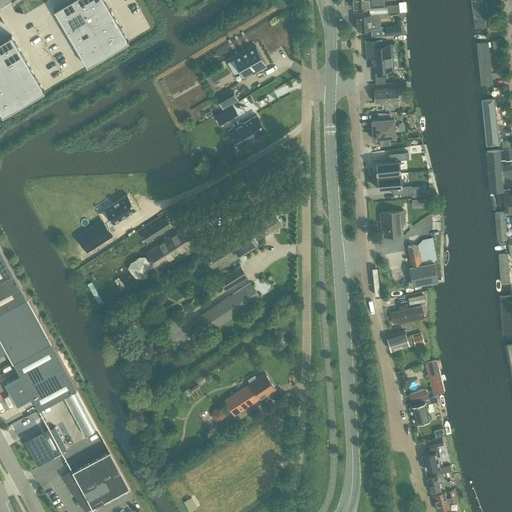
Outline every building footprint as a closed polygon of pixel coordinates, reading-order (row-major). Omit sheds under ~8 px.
[(76,0),(69,0),(54,10),(54,11),(55,11),(61,21),(81,9),(76,0)] [(76,0),(81,9),(95,0),(76,0)] [(103,0),(95,0),(81,9),(88,20),(108,8),(103,0)] [(385,7),(384,0),(352,0),(353,9),(369,8),(369,6),(374,6),(374,7),(385,7)] [(470,0),(474,28),(484,27),(480,0),(470,0)] [(387,13),(399,12),(399,4),(387,5),(387,13)] [(108,8),(88,20),(94,31),(115,19),(108,8)] [(81,9),(61,21),(67,32),(88,20),(81,9)] [(370,14),(356,15),(358,30),(380,28),(379,17),(379,13),(370,14)] [(115,19),(94,31),(101,42),(122,30),(115,19)] [(88,20),(67,32),(74,43),(94,31),(88,20)] [(491,30),(499,29),(498,21),(490,22),(491,30)] [(386,33),(400,32),(400,25),(386,26),(386,33)] [(122,30),(101,42),(108,53),(129,41),(128,40),(127,40),(122,30)] [(94,31),(74,43),(81,54),(101,42),(94,31)] [(11,35),(0,41),(0,56),(17,46),(11,36),(12,36),(11,35)] [(381,38),(366,39),(367,57),(370,57),(374,57),(374,64),(372,64),(371,64),(371,70),(373,70),(392,69),(390,43),(381,44),(381,38)] [(493,48),(501,47),(500,39),(492,40),(493,48)] [(101,42),(81,54),(86,64),(87,66),(108,53),(101,42)] [(481,72),(488,71),(485,44),(479,44),(481,72)] [(17,46),(0,56),(0,63),(3,70),(24,58),(17,46)] [(233,59),(227,63),(234,75),(240,71),(243,76),(266,63),(256,46),(233,58),(233,59)] [(24,58),(3,70),(10,81),(31,69),(24,58)] [(31,69),(10,81),(17,92),(37,80),(31,69)] [(3,70),(0,71),(0,86),(10,81),(3,70)] [(37,80),(17,92),(23,103),(44,91),(44,90),(43,90),(37,80)] [(10,81),(0,86),(0,101),(17,92),(10,81)] [(397,88),(374,89),(375,102),(382,102),(382,107),(399,106),(398,100),(397,88)] [(218,100),(223,108),(238,99),(233,91),(218,100)] [(17,92),(0,101),(0,110),(2,114),(2,116),(23,103),(17,92)] [(485,146),(498,145),(493,99),(480,100),(485,146)] [(215,115),(220,124),(238,114),(232,105),(215,115)] [(229,129),(240,147),(266,132),(256,115),(243,123),(242,122),(229,129)] [(394,118),(372,120),(373,138),(395,136),(394,118)] [(503,148),(511,147),(510,139),(502,140),(503,148)] [(505,157),(511,155),(511,148),(511,147),(504,149),(499,150),(499,152),(500,160),(505,160),(505,157)] [(489,192),(502,191),(498,149),(486,150),(489,192)] [(389,160),(375,161),(375,162),(376,166),(376,168),(377,174),(376,174),(376,175),(401,172),(401,171),(400,171),(400,166),(399,164),(399,160),(400,160),(400,159),(409,159),(408,151),(389,153),(389,160)] [(401,172),(376,175),(376,176),(377,176),(377,182),(377,184),(378,184),(378,188),(377,188),(392,187),(393,194),(412,192),(411,185),(401,185),(401,182),(401,179),(400,174),(401,173),(401,172)] [(511,188),(502,190),(505,213),(507,213),(507,214),(511,213),(511,188)] [(127,194),(104,209),(113,224),(137,209),(127,194)] [(262,226),(266,233),(283,223),(282,222),(283,220),(281,217),(279,216),(274,208),(255,220),(259,227),(262,226)] [(405,222),(404,210),(380,212),(381,221),(383,221),(384,235),(402,234),(401,222),(405,222)] [(497,240),(506,240),(504,211),(495,212),(497,240)] [(146,242),(172,225),(166,216),(141,233),(146,242)] [(259,227),(255,220),(247,224),(248,226),(203,253),(215,271),(259,244),(256,239),(266,233),(262,226),(259,227)] [(87,233),(79,239),(87,251),(112,235),(104,223),(95,228),(97,231),(89,236),(87,233)] [(155,268),(167,260),(199,240),(189,224),(145,253),(155,268)] [(413,285),(437,281),(433,260),(436,259),(432,238),(422,239),(417,244),(407,246),(411,266),(409,267),(413,285)] [(0,352),(6,349),(20,375),(6,383),(17,403),(31,395),(38,409),(76,388),(0,246),(0,352)] [(501,284),(509,283),(507,254),(499,254),(501,284)] [(152,266),(145,256),(139,256),(132,262),(131,261),(128,267),(134,277),(147,277),(152,266)] [(225,288),(247,275),(240,265),(219,278),(225,288)] [(211,330),(261,297),(251,282),(201,315),(211,330)] [(409,305),(425,301),(423,294),(408,298),(409,305)] [(503,334),(511,332),(511,308),(511,295),(500,296),(503,334)] [(408,307),(408,304),(398,306),(399,309),(391,311),(394,324),(424,318),(421,305),(408,307)] [(194,328),(202,322),(199,318),(191,324),(194,328)] [(406,336),(404,330),(386,336),(391,351),(409,346),(414,344),(415,346),(424,343),(421,332),(412,334),(406,336)] [(143,359),(151,358),(154,351),(149,344),(141,345),(138,352),(143,359)] [(433,394),(436,393),(444,392),(436,359),(425,362),(433,394)] [(250,383),(225,400),(234,414),(275,388),(265,373),(257,378),(254,375),(248,379),(249,381),(248,381),(250,383)] [(412,401),(427,397),(425,389),(409,394),(412,401)] [(420,403),(410,406),(415,423),(430,419),(428,412),(432,411),(433,409),(434,407),(432,403),(438,402),(436,395),(424,398),(420,399),(420,403)] [(214,408),(211,415),(215,421),(223,421),(226,413),(222,407),(214,408)] [(85,408),(73,414),(76,418),(87,412),(85,408)] [(54,425),(40,432),(53,456),(67,448),(54,425)] [(45,460),(53,456),(40,432),(33,436),(25,441),(37,464),(45,460)] [(428,453),(422,455),(424,463),(423,464),(424,468),(425,469),(426,470),(440,467),(437,457),(440,456),(437,445),(443,444),(442,437),(428,440),(430,449),(427,450),(428,453)] [(68,474),(63,478),(85,511),(98,504),(129,487),(109,450),(71,470),(71,469),(67,472),(68,474)] [(436,476),(427,478),(428,482),(429,486),(431,493),(452,488),(450,484),(448,484),(447,479),(445,479),(443,473),(451,471),(451,470),(450,465),(434,468),(436,476)] [(437,510),(450,507),(449,502),(457,500),(454,488),(433,494),(437,510)] [(190,511),(196,508),(190,498),(184,502),(190,511)]
